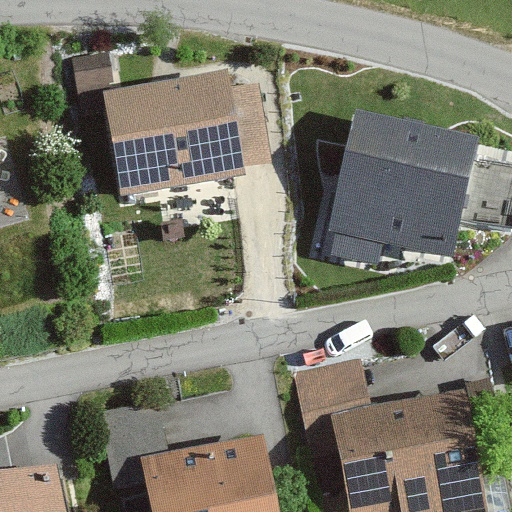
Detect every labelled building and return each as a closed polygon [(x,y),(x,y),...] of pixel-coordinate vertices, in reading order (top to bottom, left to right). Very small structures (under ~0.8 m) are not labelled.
[(261,172),(249,96),(212,101),(210,89),(95,107),(111,210),(228,192),(226,178),(261,172)] [(463,151),(343,124),(315,246),(331,250),(328,266),(367,275),(373,252),(436,267),(463,151)] [(470,511),(447,402),(364,420),(354,371),(290,385),(305,456),(325,452),(337,511),(470,511)] [(258,511),(246,446),(159,463),(149,410),(97,420),(113,502),(134,498),(136,511),(258,511)] [(49,511),(42,475),(0,483),(0,511),(49,511)]
